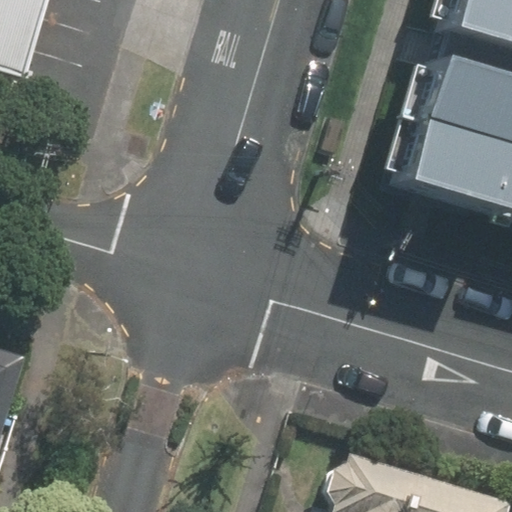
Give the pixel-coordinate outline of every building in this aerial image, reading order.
[(0,0),(0,91),(7,93),(35,0),(0,0)] [(479,225),(511,112),(511,0),(420,0),(361,209),(476,242),(479,225)] [(511,112),(479,225),(511,234),(511,112)] [(0,398),(9,369),(0,366),(0,364),(4,352),(0,350),(0,398)] [(345,460),(334,464),(326,473),(321,494),(330,509),(329,511),(511,511),(511,505),(508,504),(509,500),(348,451),(345,460)]
